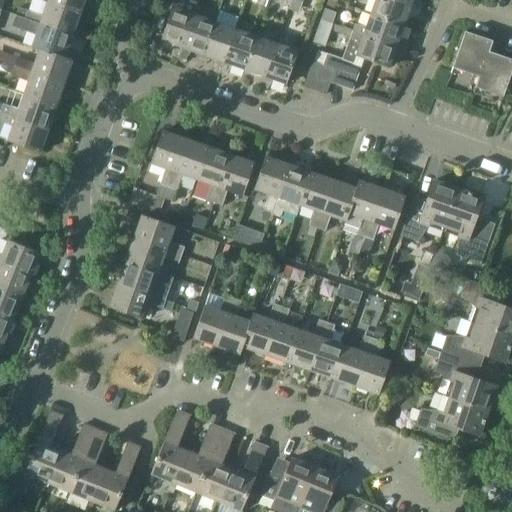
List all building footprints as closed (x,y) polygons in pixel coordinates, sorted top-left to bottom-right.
[(79,14),(84,0),(48,0),(47,3),(79,14)] [(179,59),(194,16),(198,5),(183,0),(175,0),(173,9),(161,41),(173,46),(174,57),(179,59)] [(299,14),(303,3),(303,0),(292,0),(289,11),(299,14)] [(392,0),(376,0),(371,16),(403,27),(407,15),(418,16),(420,10),(392,0)] [(392,0),(420,10),(422,3),(417,0),(392,0)] [(71,37),(79,14),(47,3),(42,18),(17,9),(14,18),(24,21),(71,37)] [(333,24),(336,13),(325,9),(321,20),(333,24)] [(203,56),(214,24),(194,16),(179,59),(184,61),(191,52),(203,56)] [(353,25),(351,33),(406,51),(408,45),(399,39),(403,27),(371,16),(367,28),(353,25)] [(333,24),(321,20),(318,28),(330,32),(333,24)] [(64,60),(71,37),(24,21),(21,29),(36,34),(31,49),(38,51),(64,60)] [(220,74),(235,31),(214,24),(203,56),(215,61),(215,72),(220,74)] [(244,71),(255,38),(235,31),(220,74),(226,76),(232,67),(244,71)] [(326,55),(322,67),(334,71),(329,84),(352,92),(361,67),(354,64),(353,64),(356,57),(388,69),(392,57),(404,57),(406,51),(351,33),(348,42),(342,60),(326,55)] [(475,89),(488,53),(491,42),(465,33),(452,69),(478,78),(474,88),(475,89)] [(261,88),(276,45),(255,38),(244,71),(256,75),(256,86),(261,88)] [(286,85),(297,53),(276,45),(261,88),(267,90),(273,81),(286,85)] [(63,85),(71,62),(64,60),(38,51),(33,66),(18,61),(6,57),(3,64),(16,68),(63,85)] [(502,98),(511,68),(511,61),(488,53),(475,89),(502,98)] [(314,91),(322,67),(311,64),(303,88),(314,91)] [(329,84),(334,71),(322,67),(314,91),(325,95),(329,84)] [(56,108),(63,85),(16,68),(13,76),(28,82),(23,96),(56,108)] [(0,113),(48,130),(56,108),(23,96),(18,111),(3,106),(0,113)] [(48,130),(0,113),(0,122),(12,127),(7,142),(40,154),(48,130)] [(164,199),(186,139),(162,131),(150,165),(166,170),(160,185),(156,196),(164,199)] [(197,181),(209,147),(186,139),(164,199),(172,202),(182,176),(197,181)] [(214,204),(231,156),(209,147),(197,181),(211,187),(206,201),(214,204)] [(242,197),(254,164),(231,156),(214,204),(222,207),(227,192),(242,197)] [(268,222),(288,165),(264,157),(253,190),(268,196),(260,219),(268,222)] [(299,207),(311,173),(288,165),(268,222),(276,225),(284,201),(299,207)] [(317,229),(333,181),(311,173),(299,207),(314,212),(306,235),(313,237),(316,229),(317,229)] [(345,223),(347,215),(356,189),(333,181),(317,229),(325,232),(330,218),(345,223)] [(362,247),(365,238),(381,190),(359,182),(356,189),(347,215),(361,220),(353,244),(362,247)] [(443,232),(458,190),(433,182),(427,202),(414,197),(401,236),(418,242),(428,227),(443,232)] [(393,231),(405,198),(381,190),(365,238),(362,247),(370,249),(378,226),(393,231)] [(487,229),(473,224),(482,199),(458,190),(443,232),(458,237),(457,256),(481,265),(496,226),(489,223),(487,229)] [(159,214),(164,199),(156,196),(151,211),(159,214)] [(203,230),(208,218),(196,213),(191,225),(203,230)] [(181,256),(183,248),(169,243),(174,228),(141,216),(133,240),(181,256)] [(232,239),(236,240),(259,248),(264,233),(241,225),(238,224),(232,239)] [(178,264),(181,256),(133,240),(126,262),(158,273),(162,259),(178,264)] [(0,264),(31,277),(40,255),(9,242),(2,257),(0,256),(0,264)] [(329,268),(339,271),(340,272),(342,266),(339,259),(333,257),(329,268)] [(174,304),(177,295),(153,287),(158,273),(126,262),(118,284),(174,304)] [(0,290),(22,299),(31,277),(0,264),(0,290)] [(511,337),(511,309),(501,306),(505,294),(465,280),(459,297),(475,308),(470,323),(511,337)] [(423,287),(411,283),(405,281),(400,294),(418,301),(423,287)] [(174,304),(118,284),(110,308),(142,319),(147,304),(171,312),(174,304)] [(0,316),(12,322),(22,299),(0,290),(0,316)] [(204,305),(192,338),(216,346),(232,299),(224,296),(223,299),(208,293),(204,305)] [(232,299),(216,346),(238,354),(249,321),(235,316),(241,301),(232,299)] [(249,321),(238,354),(240,355),(242,347),(264,355),(281,307),(273,304),(267,320),(252,315),(249,321)] [(281,307),(264,355),(287,363),(298,331),(283,325),(289,310),(281,307)] [(179,313),(192,317),(194,312),(181,308),(179,313)] [(0,339),(4,342),(12,322),(0,316),(0,339)] [(298,331),(287,363),(310,371),(327,323),(318,320),(313,336),(298,331)] [(327,323),(310,371),(333,379),(344,346),(330,341),(335,326),(327,323)] [(511,338),(511,337),(470,323),(465,337),(446,336),(439,354),(479,368),(483,355),(504,362),(511,338)] [(183,341),(188,329),(175,324),(171,337),(183,341)] [(344,346),(333,379),(355,386),(372,338),(372,337),(374,338),(378,326),(376,326),(375,329),(367,326),(364,336),(358,351),(344,346)] [(388,330),(378,326),(374,338),(374,339),(381,341),(383,342),(388,330)] [(372,338),(355,386),(378,394),(390,362),(375,357),(381,341),(374,339),(372,338)] [(487,412),(495,387),(475,381),(479,368),(439,354),(433,372),(449,382),(444,397),(487,412)] [(487,412),(444,397),(439,411),(421,410),(414,427),(454,441),(458,428),(479,436),(487,412)] [(47,482),(60,450),(51,446),(64,416),(50,410),(24,472),(47,482)] [(174,482),(187,451),(177,447),(190,416),(177,411),(150,473),(174,482)] [(69,491),(95,429),(82,424),(70,454),(60,450),(47,482),(69,491)] [(195,492),(221,430),(209,425),(196,455),(187,451),(174,482),(195,492)] [(91,500),(104,469),(95,465),(108,435),(95,429),(69,491),(91,500)] [(218,501),(231,470),(221,466),(234,435),(221,430),(195,492),(218,501)] [(115,510),(141,448),(127,442),(114,473),(104,469),(91,500),(115,510)] [(241,511),(268,449),(254,443),(240,474),(231,470),(218,501),(241,511)] [(279,511),(296,511),(315,468),(291,459),(285,473),(273,468),(261,495),(274,501),(271,509),(279,511)] [(338,511),(344,497),(332,492),(337,478),(315,468),(296,511),(338,511)]
